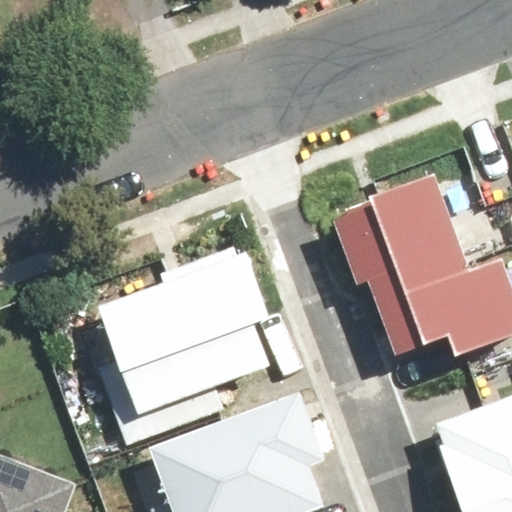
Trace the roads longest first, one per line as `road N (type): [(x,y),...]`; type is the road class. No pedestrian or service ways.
road 1 (residential): [(398,511),(246,102)]
road 2 (residential): [(246,102),(511,3)]
road 3 (residential): [(0,192),(246,102)]
